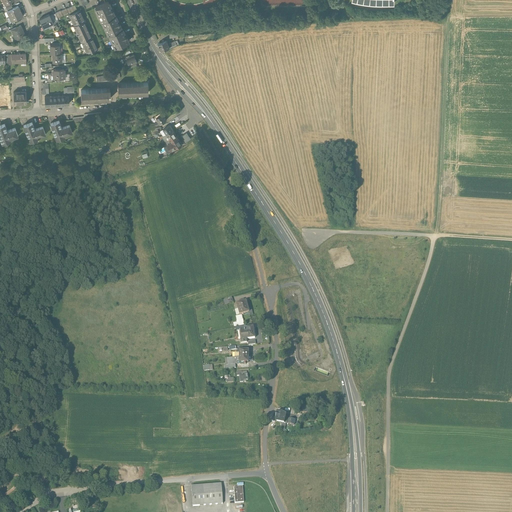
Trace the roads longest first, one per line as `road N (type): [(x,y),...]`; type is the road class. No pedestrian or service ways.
road 1 (secondary): [(356,511),(346,387),(311,285),(214,129),(157,59),(129,0)]
road 2 (track): [(434,235),(389,373),(387,511)]
road 3 (unclassified): [(268,473),(95,487),(35,501)]
road 4 (residential): [(268,473),(277,343),(267,289)]
road 5 (residential): [(192,123),(173,99),(36,115)]
road 6 (track): [(313,237),(327,230),(434,235)]
